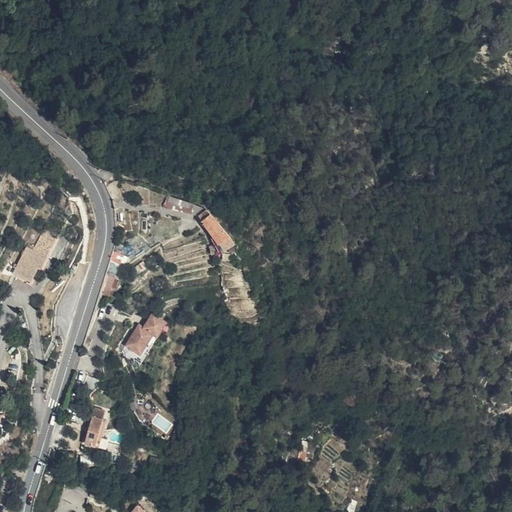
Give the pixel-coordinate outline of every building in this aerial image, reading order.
[(190,214),(193,203),(167,196),(164,207),(190,214)] [(217,206),(210,211),(227,232),(228,249),(244,248),(237,229),(217,206)] [(28,243),(26,246),(46,256),(57,234),(44,227),(35,247),(28,243)] [(26,246),(13,273),(31,282),(38,268),(41,269),(47,257),(46,256),(26,246)] [(122,308),(108,304),(101,326),(114,330),(122,308)] [(151,336),(158,339),(167,321),(150,313),(143,326),(136,323),(124,348),(142,356),(151,336)] [(114,406),(104,403),(96,439),(116,444),(118,433),(112,432),(116,415),(112,415),(114,406)] [(167,432),(172,424),(159,415),(153,423),(167,432)] [(141,511),(161,511),(150,502),(141,511)]
